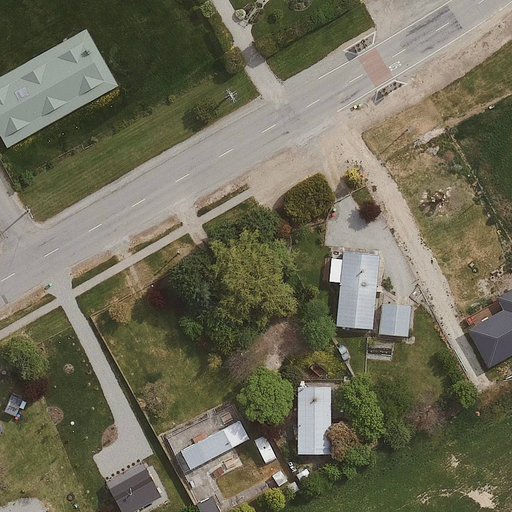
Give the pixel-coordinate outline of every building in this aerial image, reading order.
[(63,38),(0,74),(0,134),(90,83),(63,38)] [(375,331),(382,254),(332,249),(329,280),(342,282),(338,327),(375,331)] [(511,351),(511,286),(493,298),(500,309),(468,328),(490,365),(511,351)] [(414,306),(385,302),(381,332),(410,336),(414,306)] [(299,453),(334,452),(333,416),(342,416),(341,383),(298,383),(299,453)] [(175,436),(192,468),(253,436),(237,405),(175,436)]
